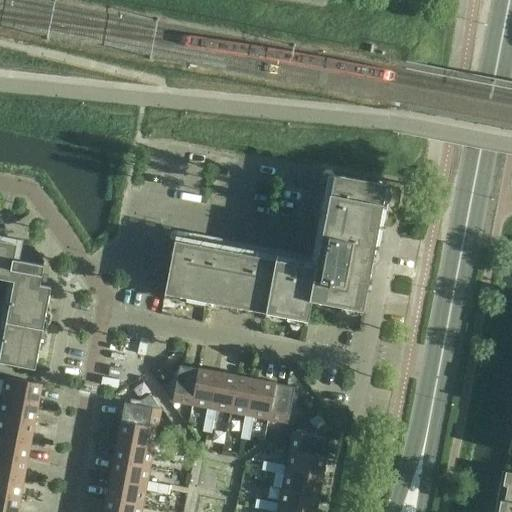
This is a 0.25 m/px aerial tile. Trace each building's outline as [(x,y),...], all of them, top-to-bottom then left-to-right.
[(362,311),(380,215),(386,185),(333,175),(315,269),(174,241),(164,294),(307,321),(311,301),(362,311)] [(0,278),(13,281),(0,351),(0,362),(34,369),(50,287),(39,285),(43,265),(30,263),(33,248),(17,245),(17,244),(0,241),(0,278)] [(164,277),(154,275),(151,290),(161,292),(164,277)] [(192,405),(199,369),(179,366),(176,381),(172,380),(162,386),(172,402),(192,405)] [(218,373),(199,369),(192,405),(206,408),(204,420),(213,421),(215,410),(211,409),(218,373)] [(237,376),(218,373),(211,409),(215,410),(230,412),(237,376)] [(255,380),(237,376),(230,412),(244,415),(242,427),(251,428),(253,417),(249,416),(255,380)] [(1,397),(37,404),(41,384),(5,377),(1,397)] [(249,416),(253,417),(268,420),(274,384),(255,380),(249,416)] [(274,384),(268,420),(287,423),(303,413),(296,403),(291,402),(294,387),(274,384)] [(160,410),(152,398),(150,394),(140,401),(139,406),(124,403),(120,423),(156,429),(160,410)] [(1,397),(0,403),(0,416),(34,423),(37,404),(1,397)] [(0,435),(30,442),(34,423),(0,416),(0,435)] [(211,433),(213,421),(204,420),(202,432),(211,433)] [(289,452),(325,458),(329,439),(314,436),(315,431),(308,421),(293,432),(289,452)] [(154,444),(156,429),(120,423),(117,441),(153,448),(154,444)] [(251,428),(242,427),(240,439),(249,440),(251,428)] [(0,435),(0,455),(27,461),(30,442),(0,435)] [(117,441),(113,460),(149,467),(152,453),(164,455),(165,446),(154,444),(153,448),(117,441)] [(165,446),(164,455),(176,457),(177,448),(165,446)] [(289,452),(286,466),(275,464),(273,473),(285,475),(286,470),(322,477),(325,458),(289,452)] [(0,455),(0,474),(23,479),(27,461),(0,455)] [(146,486),(147,482),(149,467),(113,460),(110,479),(146,486)] [(273,473),(275,464),(263,461),(261,470),(273,473)] [(318,496),(322,477),(286,470),(285,475),(282,489),(318,496)] [(511,511),(511,473),(505,472),(497,511),(511,511)] [(0,494),(19,498),(23,479),(0,474),(0,494)] [(142,505),(145,490),(156,493),(158,484),(147,482),(146,486),(110,479),(106,498),(142,505)] [(158,484),(156,493),(168,495),(170,486),(158,484)] [(282,489),(279,504),(268,502),(266,510),(274,511),(277,511),(278,508),(298,511),(315,511),(318,496),(282,489)] [(16,511),(19,498),(0,494),(0,511),(16,511)] [(140,511),(142,505),(106,498),(103,511),(140,511)] [(268,502),(256,499),(254,508),(266,510),(268,502)]
